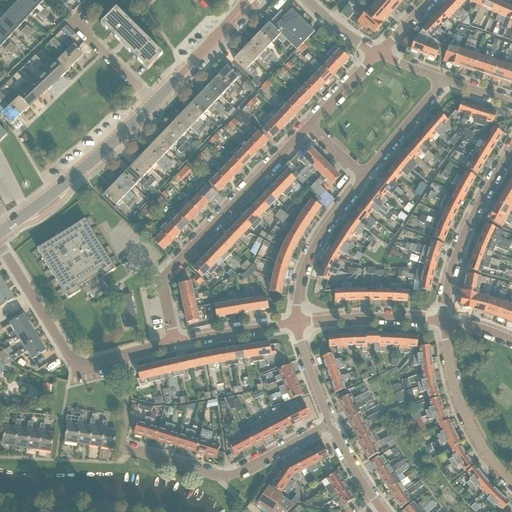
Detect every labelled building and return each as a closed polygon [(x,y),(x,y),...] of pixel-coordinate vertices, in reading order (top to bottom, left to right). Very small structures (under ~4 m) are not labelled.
[(28,17),(36,9),(26,0),(19,0),(15,5),(28,17)] [(26,0),(36,9),(44,0),(43,0),(26,0)] [(376,0),(373,4),(388,17),(396,9),(386,0),(376,0)] [(386,0),(396,9),(403,0),(386,0)] [(469,22),(468,15),(460,7),(466,1),(465,0),(450,0),(448,3),(462,15),(466,20),(469,22)] [(477,13),(483,0),(468,0),(468,1),(476,5),(473,11),(477,13)] [(473,21),(480,24),(486,10),(492,13),(497,2),(493,0),(483,0),(477,13),(473,21)] [(41,5),(51,12),(54,7),(44,1),(41,5)] [(500,28),(509,7),(497,2),(492,13),(497,15),(495,20),(498,21),(492,34),(497,35),(498,32),(500,28)] [(466,20),(462,15),(448,3),(439,12),(448,20),(453,15),(462,24),(466,20)] [(365,13),(380,27),(388,17),(373,4),(365,13)] [(20,26),(28,17),(15,5),(7,14),(20,26)] [(347,21),(353,14),(346,7),(340,14),(347,21)] [(500,28),(505,30),(506,30),(510,20),(511,20),(511,8),(509,7),(500,28)] [(39,12),(46,18),(49,15),(43,9),(39,12)] [(124,47),(139,32),(116,9),(100,24),(110,34),(109,35),(113,39),(114,38),(124,47)] [(300,46),(303,43),(314,32),(291,10),(285,15),(281,11),(282,10),(281,10),(268,24),(281,35),(280,36),(285,40),(296,50),(297,50),(300,46)] [(55,26),(46,18),(39,12),(37,15),(52,30),(55,26)] [(441,28),(448,20),(439,12),(430,21),(443,34),(444,34),(449,38),(452,35),(447,31),(443,28),(442,29),(441,28)] [(380,27),(365,13),(357,22),(366,30),(368,28),(374,33),(380,27)] [(0,23),(12,34),(20,26),(7,14),(0,21),(0,23)] [(441,37),(443,34),(430,21),(422,31),(429,38),(430,39),(437,31),(439,32),(437,34),(441,37)] [(0,39),(4,43),(12,34),(0,23),(0,39)] [(282,44),(285,40),(280,36),(281,35),(268,24),(259,33),(271,44),(277,38),(282,44)] [(70,39),(75,34),(67,25),(61,31),(70,39)] [(23,29),(30,35),(33,32),(26,26),(23,29)] [(27,38),(30,35),(23,29),(21,32),(27,38)] [(423,55),(429,38),(422,31),(418,35),(414,39),(410,50),(423,55)] [(139,32),(124,47),(133,57),(132,58),(136,62),(137,61),(147,71),(162,55),(139,32)] [(267,49),(271,44),(259,33),(251,42),(271,61),(271,60),(274,63),(278,60),(275,57),(275,56),(271,52),(271,53),(267,49)] [(413,38),(409,34),(409,35),(405,39),(409,42),(413,38)] [(453,66),(459,49),(453,47),(455,41),(457,36),(454,35),(450,40),(443,61),(445,62),(445,63),(453,66)] [(463,68),(472,41),(473,37),(469,36),(466,45),(465,45),(463,50),(459,49),(453,66),(460,68),(461,67),(463,68)] [(436,41),(430,39),(429,38),(423,55),(435,59),(436,55),(440,56),(442,50),(431,46),(432,44),(434,45),(436,41)] [(54,47),(58,43),(53,39),(50,43),(54,47)] [(493,78),(498,62),(493,60),(495,54),(494,54),(497,47),(496,47),(498,41),(494,39),(491,47),(492,47),(483,75),(493,78)] [(473,71),(478,55),(473,54),(475,48),(474,48),(476,42),(472,41),(463,68),(473,71)] [(266,65),(271,61),(251,42),(242,51),(254,62),(259,57),(263,61),(262,61),(266,65)] [(7,46),(14,52),(17,49),(10,43),(7,46)] [(62,48),(58,43),(54,47),(58,52),(60,50),(62,48)] [(503,81),(511,52),(511,44),(510,44),(508,50),(507,50),(505,58),(503,63),(498,62),(493,78),(503,81)] [(65,54),(74,64),(83,56),(74,45),(69,50),(65,45),(62,48),(60,50),(64,54),(65,54)] [(20,58),(14,52),(7,46),(4,49),(17,61),(20,58)] [(492,47),(491,47),(487,46),(485,51),(483,57),(478,55),(473,71),(483,75),(492,47)] [(250,66),(254,62),(242,51),(233,60),(249,75),(247,78),(251,82),(250,82),(256,88),(261,83),(255,77),(258,75),(254,71),(250,66)] [(339,51),(331,59),(340,68),(348,60),(339,51)] [(511,52),(503,81),(511,84),(511,52)] [(66,72),(74,64),(65,54),(64,54),(56,62),(66,72)] [(35,64),(39,61),(35,56),(31,60),(35,64)] [(332,77),(323,68),(322,68),(314,59),(310,63),(318,72),(315,76),(324,85),(332,77)] [(323,68),(332,77),(340,68),(331,59),(323,68)] [(56,82),(46,72),(42,67),(44,65),(39,61),(35,64),(39,69),(38,70),(42,75),(37,80),(47,90),(56,82)] [(56,82),(66,72),(56,62),(46,72),(56,82)] [(217,77),(237,96),(238,95),(242,91),(234,83),(238,78),(227,67),(217,77)] [(17,82),(21,78),(17,74),(13,77),(17,82)] [(316,94),(324,85),(315,76),(306,85),(311,89),(316,94)] [(235,98),(237,96),(217,77),(208,86),(220,97),(225,92),(233,100),(235,98)] [(23,84),(25,82),(21,78),(17,82),(21,86),(20,88),(24,92),(19,97),(29,108),(38,99),(23,84)] [(38,99),(47,90),(37,80),(31,86),(27,81),(25,82),(23,84),(38,99)] [(252,93),(255,90),(248,82),(244,86),(252,93)] [(216,102),(220,97),(208,86),(200,95),(220,114),(225,109),(221,105),(220,106),(216,102)] [(295,97),(304,106),(316,94),(311,89),(308,93),(303,88),(295,97)] [(5,101),(7,100),(3,95),(0,97),(0,100),(3,103),(0,106),(5,111),(0,115),(10,125),(19,116),(5,101)] [(216,118),(220,114),(200,95),(191,104),(202,115),(208,110),(212,114),(216,118)] [(19,116),(29,108),(19,97),(13,103),(9,98),(7,100),(5,101),(19,116)] [(296,114),(304,106),(295,97),(291,101),(284,99),(282,101),(283,102),(296,114)] [(288,123),(296,114),(283,102),(279,106),(283,110),(279,114),(288,123)] [(469,116),(473,106),(461,102),(458,112),(465,114),(463,119),(468,121),(470,116),(469,116)] [(199,119),(202,115),(191,104),(182,113),(202,132),(207,127),(203,123),(199,119)] [(229,117),(235,110),(230,106),(224,112),(229,117)] [(479,125),(484,110),(479,108),(473,106),(469,116),(470,116),(476,118),(474,123),(479,125)] [(484,110),(479,125),(484,126),(485,121),(493,123),(495,113),(484,110)] [(198,136),(202,132),(182,113),(173,122),(185,134),(190,128),(194,133),(198,136)] [(241,125),(246,119),(240,113),(234,119),(241,125)] [(261,113),(257,117),(262,122),(266,118),(261,113)] [(280,131),(288,123),(279,114),(271,122),(280,131)] [(431,123),(444,134),(447,130),(443,126),(448,121),(439,114),(431,123)] [(266,126),(262,131),(272,140),(280,131),(271,122),(266,118),(262,122),(266,126)] [(181,138),(185,134),(173,122),(165,132),(176,143),(177,142),(182,146),(181,147),(185,151),(185,150),(189,147),(190,145),(181,138)] [(441,137),(444,134),(431,123),(424,132),(432,139),(437,134),(441,137)] [(482,135),(496,144),(502,134),(493,128),(489,134),(484,131),(482,135)] [(469,142),(473,134),(465,129),(462,134),(465,136),(464,139),(469,142)] [(223,139),(227,134),(223,130),(219,134),(223,139)] [(167,152),(176,143),(165,132),(156,141),(167,152)] [(427,144),(432,139),(424,132),(416,141),(428,152),(432,148),(427,144)] [(250,141),(259,150),(267,142),(258,133),(254,137),(250,133),(246,138),(250,142),(250,141)] [(451,140),(455,143),(459,139),(455,135),(451,140)] [(489,154),(496,144),(482,135),(479,139),(484,142),(480,148),(489,154)] [(164,155),(167,152),(156,141),(147,150),(170,172),(171,171),(169,170),(173,166),(172,164),(168,160),(164,155)] [(251,159),(259,150),(250,141),(250,142),(242,150),(251,159)] [(426,155),(428,152),(416,141),(408,150),(416,157),(421,152),(425,156),(426,155)] [(483,164),(489,154),(480,148),(476,154),(472,152),(469,156),(483,164)] [(310,170),(321,159),(311,149),(303,158),(309,163),(305,166),(310,170)] [(403,168),(410,173),(416,166),(412,163),(417,157),(416,157),(408,150),(407,149),(399,159),(406,164),(403,168)] [(168,173),(170,172),(147,150),(139,159),(150,170),(156,164),(160,168),(159,169),(163,173),(166,170),(168,173)] [(243,167),(251,159),(242,150),(234,158),(243,167)] [(477,175),(483,164),(469,156),(467,160),(471,162),(467,169),(477,175)] [(235,176),(243,167),(234,158),(226,167),(235,176)] [(143,178),(150,170),(139,159),(130,168),(150,187),(151,186),(155,190),(159,186),(151,178),(147,182),(143,178)] [(322,176),(330,168),(321,159),(310,170),(313,173),(316,171),(322,176)] [(406,164),(399,159),(389,172),(398,179),(397,179),(398,179),(403,174),(406,177),(410,173),(403,168),(406,164)] [(227,184),(235,176),(226,167),(218,175),(227,184)] [(146,191),(150,187),(130,168),(121,177),(133,188),(138,183),(142,187),(146,191)] [(322,176),(319,179),(322,182),(325,179),(331,185),(339,177),(330,168),(322,176)] [(277,182),(289,193),(293,189),(289,186),(295,180),(286,172),(277,182)] [(393,184),(397,179),(398,179),(389,172),(382,181),(390,188),(395,192),(401,197),(405,200),(407,198),(403,194),(402,194),(397,189),(398,188),(393,184)] [(455,180),(469,188),(475,177),(466,172),(462,179),(457,176),(455,180)] [(219,193),(227,184),(218,175),(209,184),(219,193)] [(129,192),(133,188),(121,177),(112,186),(135,208),(136,207),(133,204),(137,200),(133,196),(129,192)] [(463,199),(469,188),(455,180),(452,184),(457,187),(453,194),(463,199)] [(382,181),(374,190),(383,197),(387,192),(392,195),(395,192),(390,188),(382,181)] [(285,197),(289,193),(277,182),(268,191),(277,199),(282,194),(285,197)] [(511,186),(508,185),(503,193),(511,198),(511,186)] [(132,212),(135,208),(112,186),(104,194),(116,206),(120,201),(129,209),(132,212)] [(198,195),(207,204),(216,196),(206,187),(198,195)] [(378,203),(383,197),(374,190),(367,200),(380,210),(383,206),(378,203)] [(271,205),(277,199),(268,191),(259,201),(271,212),(275,208),(271,205)] [(207,204),(198,195),(194,192),(186,200),(190,204),(199,213),(207,204)] [(319,203),(324,196),(319,193),(314,200),(319,203)] [(511,198),(503,193),(498,202),(511,209),(511,198)] [(458,209),(463,199),(453,194),(450,200),(445,197),(443,202),(458,209)] [(376,214),(380,210),(367,200),(359,209),(368,216),(372,211),(376,214)] [(267,216),(271,212),(259,201),(251,210),(259,218),(264,212),(267,216)] [(303,212),(313,218),(320,208),(311,201),(306,207),(302,204),(299,209),(303,212)] [(408,211),(413,205),(409,202),(404,208),(408,211)] [(452,220),(458,209),(443,202),(441,206),(446,208),(443,215),(452,220)] [(511,216),(509,215),(511,209),(498,202),(493,210),(511,221),(511,220),(511,216)] [(191,221),(199,213),(190,204),(186,208),(182,205),(178,209),(182,212),(191,221)] [(150,220),(154,216),(144,208),(140,212),(150,220)] [(359,209),(351,219),(365,229),(368,225),(364,222),(368,216),(359,209)] [(259,218),(251,210),(238,223),(246,231),(250,227),(253,230),(257,226),(253,223),(259,218)] [(511,220),(511,221),(493,210),(493,211),(488,220),(501,228),(504,223),(509,226),(511,227),(511,220)] [(170,225),(179,234),(191,221),(182,212),(178,216),(175,212),(171,217),(174,220),(170,224),(170,225)] [(305,229),(313,218),(303,212),(299,218),(295,216),(292,220),(305,229)] [(448,230),(452,220),(443,215),(439,222),(434,220),(427,217),(426,218),(421,216),(420,219),(426,221),(433,224),(448,230)] [(115,270),(84,220),(37,249),(68,299),(80,291),(78,288),(100,274),(103,277),(115,270)] [(170,225),(170,224),(167,220),(158,229),(171,242),(179,234),(170,225)] [(299,240),(305,229),(292,220),(289,225),(293,228),(289,235),(299,240)] [(359,237),(362,233),(349,222),(341,232),(351,239),(355,234),(359,237)] [(246,238),(250,234),(238,223),(229,232),(237,240),(242,235),(246,238)] [(443,242),(448,230),(433,224),(431,229),(436,231),(433,238),(443,242)] [(510,247),(509,248),(511,249),(511,243),(500,238),(503,232),(497,230),(486,224),(484,230),(481,235),(497,242),(510,247)] [(273,238),(279,230),(275,227),(268,235),(265,240),(270,243),(273,238)] [(163,251),(171,242),(158,229),(157,228),(153,232),(158,237),(154,242),(163,251)] [(232,245),(237,240),(229,232),(220,242),(232,253),(236,249),(232,245)] [(351,240),(351,239),(341,232),(341,233),(338,237),(335,242),(349,251),(351,248),(347,245),(350,239),(351,240)] [(293,252),(299,240),(289,235),(285,242),(281,240),(278,245),(293,252)] [(508,252),(509,248),(510,247),(497,242),(481,235),(479,241),(477,246),(488,251),(493,252),(494,248),(495,248),(496,248),(508,252)] [(255,256),(261,245),(263,240),(258,237),(255,241),(256,242),(250,252),(255,256)] [(423,252),(438,256),(442,245),(432,241),(429,249),(424,247),(423,252)] [(220,242),(211,251),(220,259),(223,262),(228,257),(232,253),(220,242)] [(356,255),(349,251),(335,242),(328,254),(338,259),(341,253),(346,256),(347,254),(353,258),(359,261),(361,258),(356,255)] [(276,265),(286,268),(291,255),(293,252),(278,245),(274,255),(279,257),(276,265)] [(491,258),(493,252),(488,251),(477,246),(474,252),(472,258),(498,267),(500,262),(491,259),(491,258)] [(398,250),(391,248),(389,254),(396,256),(397,253),(398,250)] [(214,264),(220,259),(211,251),(202,260),(214,271),(218,267),(214,264)] [(435,268),(438,256),(423,252),(421,255),(421,256),(426,258),(424,265),(435,268)] [(334,265),(338,259),(328,254),(323,265),(337,272),(339,267),(334,265)] [(498,267),(472,258),(470,264),(468,270),(480,274),(482,267),(488,269),(496,272),(497,271),(504,273),(506,269),(498,267)] [(210,275),(214,271),(202,260),(193,270),(201,278),(207,272),(210,275)] [(283,281),(286,268),(276,265),(274,274),(269,272),(268,278),(283,281)] [(335,276),(337,272),(323,265),(317,277),(328,281),(330,274),(335,276)] [(432,279),(435,268),(424,265),(422,272),(417,271),(416,276),(432,279)] [(408,278),(408,269),(402,268),(402,271),(398,271),(398,277),(408,278)] [(465,287),(478,290),(480,283),(485,284),(487,279),(467,275),(465,287)] [(430,291),(432,279),(416,276),(415,281),(420,282),(419,290),(430,291)] [(281,294),(283,281),(268,278),(266,283),(271,284),(270,292),(281,294)] [(182,298),(197,294),(197,292),(192,293),(190,282),(179,285),(182,298)] [(335,301),(347,301),(346,284),(341,285),(342,290),(334,291),(335,301)] [(359,301),(359,290),(351,290),(351,284),(346,284),(347,301),(359,301)] [(371,300),(371,284),(366,284),(366,289),(359,290),(359,301),(367,300),(371,300)] [(382,301),(383,290),(375,290),(376,284),(371,284),(371,300),(379,301),(382,301)] [(394,301),(395,285),(390,285),(390,290),(383,290),(382,301),(391,301),(394,301)] [(395,285),(394,301),(407,302),(407,291),(400,290),(400,285),(395,285)] [(0,291),(0,307),(13,299),(6,287),(0,291)] [(478,291),(478,290),(465,287),(464,292),(463,292),(461,308),(473,310),(474,309),(478,295),(472,294),(473,290),(478,291)] [(491,298),(493,291),(488,290),(487,295),(485,294),(484,297),(478,295),(474,309),(473,310),(474,310),(474,309),(481,312),(482,311),(485,312),(491,298)] [(118,297),(125,329),(137,326),(130,294),(118,297)] [(196,308),(193,298),(198,297),(197,294),(182,298),(184,310),(196,308)] [(252,295),(255,311),(268,309),(266,298),(258,299),(257,294),(252,295)] [(504,300),(505,295),(500,294),(498,299),(497,298),(496,300),(491,298),(485,312),(484,313),(485,314),(486,313),(493,316),(494,315),(496,316),(496,317),(496,318),(503,302),(503,299),(504,300)] [(242,313),(255,311),(252,295),(247,296),(248,301),(240,302),(242,313)] [(242,313),(240,302),(233,303),(232,298),(226,299),(229,315),(242,313)] [(216,318),(229,315),(226,299),(221,300),(222,305),(214,306),(216,318)] [(511,310),(511,300),(510,300),(508,304),(503,302),(496,318),(497,318),(497,317),(504,320),(505,318),(508,320),(507,322),(508,322),(511,310)] [(205,320),(214,319),(211,305),(203,306),(205,320)] [(196,308),(184,310),(187,323),(198,321),(196,310),(201,309),(200,307),(196,308)] [(17,336),(31,327),(24,315),(9,324),(14,332),(9,335),(12,339),(17,336)] [(31,327),(17,336),(12,339),(14,343),(19,340),(24,348),(38,339),(31,327)] [(367,344),(367,333),(366,333),(366,335),(354,335),(354,345),(362,345),(362,352),(367,352),(367,344)] [(379,352),(379,335),(379,333),(367,333),(367,344),(374,344),(374,346),(374,352),(379,352)] [(346,345),(354,345),(354,335),(347,335),(340,336),(342,353),(347,352),(346,345)] [(391,346),(392,335),(379,335),(379,352),(384,352),(384,345),(391,346)] [(403,353),(405,336),(400,336),(392,335),(391,346),(398,346),(398,349),(399,349),(398,353),(403,353)] [(337,354),(342,353),(340,336),(334,336),(327,337),(329,348),(336,347),(337,349),(337,354)] [(405,336),(403,353),(408,353),(409,349),(408,349),(408,347),(416,348),(417,337),(405,336)] [(38,339),(24,348),(11,356),(14,360),(26,352),(31,360),(32,359),(35,364),(32,366),(35,372),(47,364),(44,358),(43,359),(40,354),(46,351),(38,339)] [(256,345),(258,361),(264,361),(263,356),(276,354),(275,350),(270,351),(269,344),(256,345)] [(253,362),(258,361),(256,345),(243,347),(245,359),(252,357),(253,362)] [(413,361),(431,358),(430,346),(419,347),(420,355),(417,356),(412,356),(413,361)] [(238,360),(245,359),(243,347),(231,349),(233,365),(239,364),(238,360)] [(228,366),(233,365),(231,349),(218,352),(220,363),(227,362),(228,366)] [(8,364),(13,361),(6,350),(0,352),(0,360),(4,358),(8,364)] [(213,364),(220,363),(218,352),(205,354),(203,354),(205,366),(207,365),(208,370),(214,369),(213,364)] [(203,366),(205,366),(203,354),(187,358),(190,369),(197,367),(198,372),(203,370),(203,366)] [(326,369),(343,363),(341,359),(334,361),(331,354),(322,357),(326,369)] [(183,371),(190,369),(187,358),(175,360),(178,376),(184,375),(183,371)] [(422,373),(433,371),(431,359),(431,358),(413,361),(414,366),(418,365),(418,366),(421,366),(422,373)] [(173,377),(178,376),(175,360),(162,363),(165,374),(172,373),(173,377)] [(158,376),(165,374),(162,363),(150,366),(154,382),(159,381),(158,376)] [(340,377),(338,370),(344,368),(343,363),(326,369),(330,381),(340,377)] [(282,380),(294,375),(290,365),(278,370),(280,375),(274,378),(276,382),(282,380)] [(148,383),(154,382),(150,366),(137,370),(140,381),(147,379),(148,383)] [(418,388),(435,384),(433,371),(422,373),(424,381),(417,383),(418,388)] [(280,392),(298,385),(294,375),(282,380),(284,385),(278,388),(280,392)] [(340,377),(330,381),(335,393),(345,389),(342,382),(348,379),(347,375),(340,377)] [(50,385),(43,384),(42,392),(49,393),(50,385)] [(435,384),(418,388),(419,393),(423,392),(426,391),(428,399),(438,396),(435,384)] [(298,385),(280,392),(282,397),(288,394),(290,400),(302,395),(298,385)] [(147,387),(139,389),(142,401),(150,399),(147,387)] [(370,397),(368,392),(353,399),(350,395),(348,390),(339,394),(341,399),(339,400),(343,410),(370,397)] [(398,403),(404,401),(401,391),(395,393),(398,403)] [(348,420),(360,414),(358,409),(367,405),(367,406),(374,403),(371,396),(370,397),(343,410),(348,420)] [(233,401),(233,398),(227,400),(230,410),(236,408),(233,401)] [(427,416),(443,410),(441,404),(439,398),(429,401),(431,409),(425,411),(426,416),(427,416)] [(292,404),(301,421),(310,415),(304,404),(299,407),(296,401),(291,403),(292,404)] [(142,404),(140,410),(148,412),(150,406),(142,404)] [(292,404),(287,406),(290,411),(285,414),(291,425),(301,421),(292,404)] [(187,405),(178,407),(177,412),(184,414),(187,405)] [(175,409),(169,407),(166,414),(172,416),(175,409)] [(448,422),(448,421),(445,416),(443,410),(427,416),(426,416),(415,420),(418,426),(428,422),(427,421),(432,419),(432,420),(435,419),(438,426),(439,426),(448,422)] [(291,425),(285,414),(280,417),(277,411),(273,413),(282,430),(291,425)] [(272,435),(282,430),(273,413),(268,416),(271,421),(266,424),(272,435)] [(353,429),(367,422),(366,420),(364,421),(360,414),(348,420),(353,429)] [(79,425),(77,425),(70,424),(71,416),(67,416),(65,423),(67,424),(64,442),(77,444),(79,425)] [(144,437),(150,418),(145,417),(143,423),(137,421),(134,434),(144,437)] [(17,428),(15,428),(7,426),(8,419),(4,418),(3,426),(5,426),(2,445),(14,446),(17,428)] [(92,427),(90,427),(82,426),(83,418),(79,418),(77,425),(79,425),(77,444),(89,446),(92,427)] [(154,440),(158,427),(152,426),(154,420),(150,418),(144,437),(154,440)] [(104,429),(102,428),(94,427),(95,420),(91,419),(90,427),(92,427),(89,446),(101,447),(104,429)] [(29,430),(27,429),(19,428),(21,421),(16,420),(15,428),(17,428),(14,446),(26,448),(29,430)] [(104,429),(101,447),(113,449),(116,431),(106,429),(107,422),(103,421),(102,428),(104,429)] [(272,435),(266,424),(261,427),(258,421),(254,423),(263,440),(272,435)] [(439,440),(454,432),(449,421),(448,421),(448,422),(439,426),(442,433),(436,436),(439,440)] [(41,431),(39,431),(32,430),(33,423),(28,422),(27,429),(29,430),(26,448),(39,450),(41,431)] [(358,440),(370,434),(366,427),(369,425),(367,422),(353,429),(358,440)] [(165,443),(170,425),(166,423),(164,429),(158,427),(154,440),(165,443)] [(254,445),(263,440),(254,423),(249,426),(252,431),(247,434),(254,445)] [(41,431),(39,450),(51,452),(54,433),(44,432),(45,425),(40,424),(39,431),(41,431)] [(175,446),(179,434),(173,432),(175,426),(170,425),(165,443),(175,446)] [(185,449),(191,431),(186,429),(184,435),(179,434),(175,446),(185,449)] [(195,452),(199,440),(193,438),(195,432),(191,431),(185,449),(195,452)] [(254,445),(247,434),(242,437),(239,431),(235,433),(244,450),(254,445)] [(459,444),(460,443),(454,432),(439,440),(441,445),(444,443),(447,442),(451,448),(459,444)] [(234,455),(244,450),(235,433),(231,436),(234,441),(228,444),(234,455)] [(363,449),(375,443),(370,434),(358,440),(363,449)] [(375,443),(363,449),(368,459),(380,453),(377,448),(393,440),(391,435),(375,443)] [(206,455),(211,437),(206,436),(205,442),(199,440),(195,452),(206,455)] [(211,437),(206,455),(216,459),(219,446),(214,444),(216,438),(211,437)] [(461,448),(459,444),(451,448),(449,449),(454,456),(452,457),(452,458),(448,460),(451,464),(466,455),(463,451),(461,448)] [(313,450),(319,462),(322,467),(327,465),(324,459),(329,456),(323,445),(313,450)] [(314,464),(319,462),(313,450),(304,455),(313,472),(317,470),(314,464)] [(309,474),(313,472),(304,455),(295,459),(301,471),(306,469),(309,474)] [(387,464),(389,463),(388,460),(385,462),(381,455),(370,463),(376,471),(387,464)] [(466,455),(451,464),(453,469),(457,466),(460,465),(460,466),(464,471),(473,465),(470,462),(468,458),(466,455)] [(297,473),(301,471),(295,459),(284,465),(292,477),(297,480),(300,479),(297,473)] [(382,480),(405,464),(403,460),(390,469),(387,464),(376,471),(382,480)] [(388,489),(399,482),(396,477),(409,469),(406,464),(406,465),(405,464),(382,480),(388,489)] [(290,481),(292,477),(284,465),(276,477),(292,488),(295,484),(290,481)] [(469,487),(482,476),(478,471),(474,466),(466,473),(471,479),(469,480),(469,481),(466,483),(469,487)] [(326,491),(343,481),(337,472),(326,479),(330,484),(324,488),(326,491)] [(483,493),(491,486),(486,481),(482,476),(469,487),(472,491),(475,488),(476,489),(478,487),(483,493)] [(290,492),(292,488),(276,477),(270,486),(281,493),(284,488),(290,492)] [(338,497),(349,490),(343,481),(326,491),(329,495),(335,492),(338,497)] [(394,499),(413,485),(410,481),(402,486),(399,482),(388,489),(394,499)] [(413,485),(394,499),(401,508),(412,501),(409,496),(423,486),(419,481),(413,486),(413,485)] [(464,491),(460,486),(456,490),(459,494),(464,491)] [(490,504),(500,494),(495,490),(491,486),(483,493),(489,498),(487,500),(490,504)] [(269,511),(287,511),(294,505),(269,487),(264,494),(261,492),(255,502),(253,502),(252,503),(256,506),(258,504),(269,511)] [(349,490),(338,497),(332,500),(335,504),(340,501),(344,506),(355,499),(349,490)] [(500,494),(490,504),(494,507),(496,505),(502,511),(509,503),(504,499),(500,494)] [(403,511),(418,511),(431,502),(427,497),(416,506),(413,503),(403,511)] [(428,511),(436,505),(432,501),(431,502),(418,511),(428,511)] [(475,511),(479,508),(474,503),(470,507),(475,511)]
